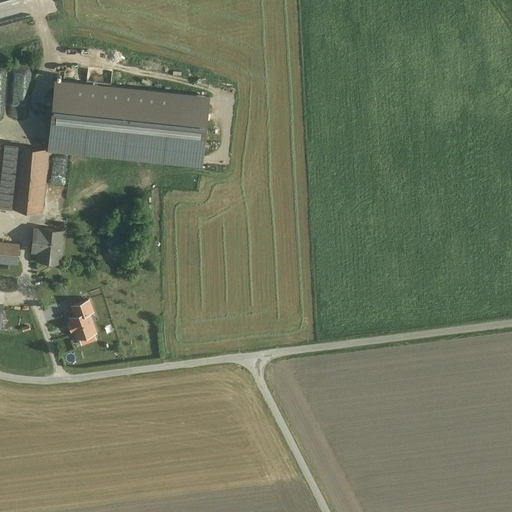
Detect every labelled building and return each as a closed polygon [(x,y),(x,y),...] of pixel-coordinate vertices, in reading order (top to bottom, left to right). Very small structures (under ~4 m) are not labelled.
[(211,165),(219,94),(60,78),(57,109),(53,150),(211,165)] [(12,101),(13,110),(28,109),(28,100),(12,101)] [(18,140),(12,203),(44,206),(50,143),(18,140)] [(135,197),(137,205),(148,202),(146,195),(135,197)] [(41,229),(34,228),(32,251),(39,251),(38,261),(60,263),(64,230),(41,228),(41,229)] [(0,252),(15,253),(16,238),(0,237),(0,252)] [(0,327),(7,328),(9,300),(0,299),(0,327)] [(88,311),(71,317),(70,317),(71,318),(72,321),(70,322),(69,322),(69,323),(70,323),(72,330),(72,331),(75,330),(77,337),(78,338),(79,338),(79,337),(95,332),(95,331),(88,311)]
